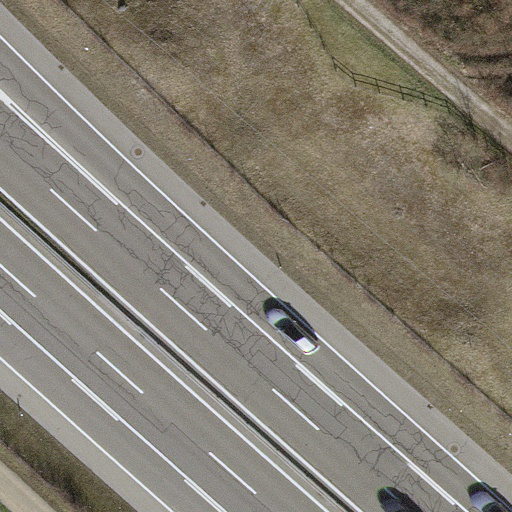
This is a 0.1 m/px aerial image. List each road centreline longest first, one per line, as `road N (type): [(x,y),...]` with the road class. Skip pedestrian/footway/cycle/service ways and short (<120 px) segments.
road 1 (motorway): [(0,283),(253,511)]
road 2 (motorway): [(428,511),(194,313)]
road 3 (motorway): [(194,313),(0,84)]
road 4 (motorway): [(194,313),(0,135)]
road 5 (track): [(312,0),(511,149)]
